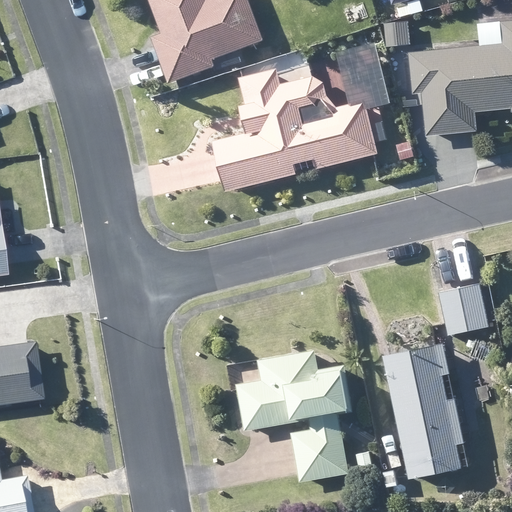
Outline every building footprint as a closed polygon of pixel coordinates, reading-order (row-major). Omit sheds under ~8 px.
[(264,39),(248,0),(148,0),(159,28),(161,33),(151,37),(166,76),(170,83),(178,80),(215,66),(213,60),(241,48),(264,39)] [(356,4),(342,8),(346,18),(359,14),(356,4)] [(511,22),(480,24),(481,49),(412,53),(414,97),(425,96),(427,137),(478,135),(477,113),(511,111),(511,22)] [(280,84),(277,72),(276,68),(239,77),(246,104),(241,105),(243,117),(245,122),(248,134),(213,143),(215,151),(222,179),(226,192),(297,173),(296,171),(294,164),(315,158),(316,165),(317,168),(377,152),(374,142),(364,99),(339,106),(330,100),(325,84),(312,76),(280,84)] [(410,140),(396,144),(399,159),(414,155),(410,140)] [(448,334),(451,334),(489,326),(480,283),(444,291),(440,292),(448,334)] [(487,357),(493,343),(481,338),(476,352),(487,357)] [(0,403),(41,398),(34,341),(27,342),(0,345),(0,403)] [(463,433),(461,425),(455,398),(448,399),(442,375),(450,373),(443,343),(392,354),(383,356),(410,478),(462,467),(458,444),(465,442),(463,433)] [(319,370),(317,355),(315,349),(258,359),(262,379),(237,384),(245,431),(250,430),(291,423),(291,421),(303,418),(309,417),(311,430),(306,431),(291,433),(298,473),(299,481),(349,472),(341,430),(339,420),(337,411),(346,409),(347,412),(353,411),(344,365),(341,366),(319,370)] [(67,376),(47,378),(49,392),(68,389),(67,376)] [(357,454),(360,470),(372,467),(369,452),(357,454)] [(398,485),(395,471),(385,472),(388,487),(398,485)] [(0,478),(0,511),(32,511),(26,473),(0,478)]
